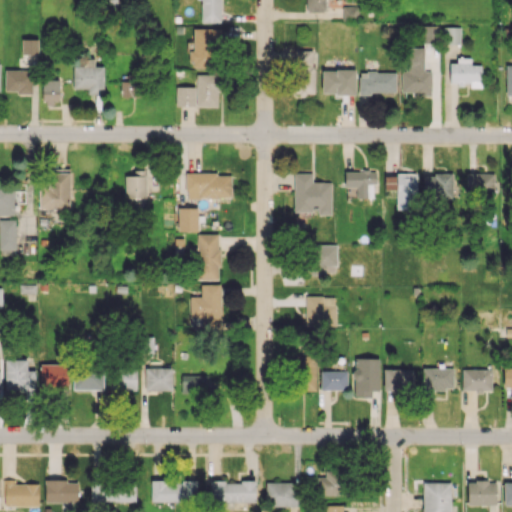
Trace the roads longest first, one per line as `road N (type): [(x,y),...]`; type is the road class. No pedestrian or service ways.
road 1 (residential): [(511,135),(0,133)]
road 2 (residential): [(511,436),(0,435)]
road 3 (residential): [(265,0),(264,435)]
